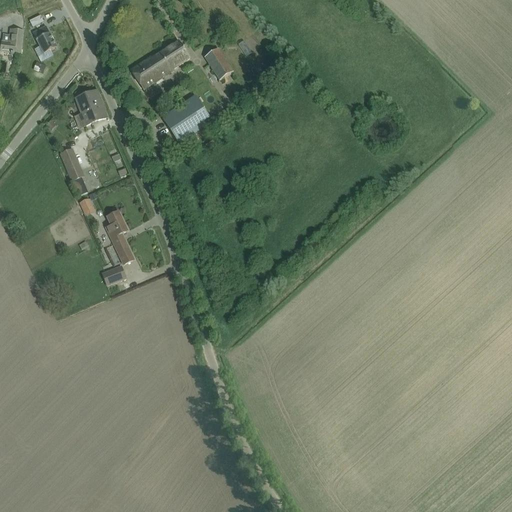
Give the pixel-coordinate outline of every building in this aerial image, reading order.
[(29,22),(32,28),(43,23),(40,17),(29,22)] [(45,27),(32,34),(43,55),(56,49),(45,27)] [(22,32),(13,31),(10,31),(9,37),(3,36),(2,43),(0,42),(0,45),(2,45),(1,53),(11,54),(10,55),(13,55),(14,54),(20,55),(22,32)] [(143,91),(173,71),(173,70),(189,59),(178,42),(152,59),(151,58),(130,72),(143,91)] [(217,51),(204,59),(219,81),(232,73),(217,51)] [(107,119),(97,92),(84,97),(84,98),(76,101),(85,127),(107,119)] [(212,123),(195,97),(161,119),(178,145),(212,123)] [(60,156),(63,163),(72,184),(82,180),(69,152),(60,156)] [(87,194),(82,180),(72,184),(78,198),(87,194)] [(93,211),(88,199),(80,203),(85,214),(93,211)] [(121,235),(127,232),(118,213),(106,219),(110,227),(105,230),(122,267),(133,261),(121,235)] [(91,252),(96,249),(92,243),(87,247),(91,252)] [(101,274),(105,284),(106,287),(126,280),(121,267),(101,274)]
